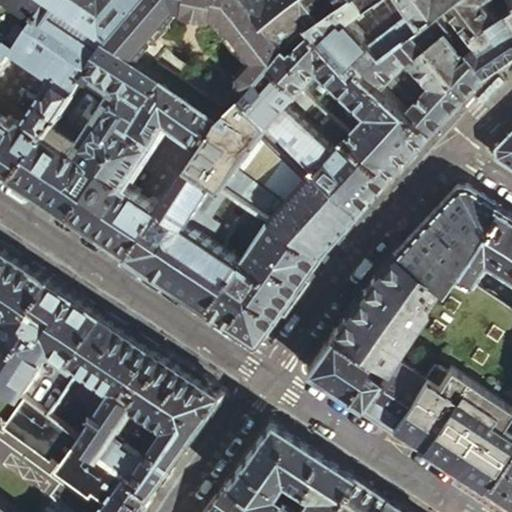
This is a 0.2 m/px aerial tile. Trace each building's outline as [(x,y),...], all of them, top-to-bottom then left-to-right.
[(0,0),(0,161),(17,173),(48,127),(75,85),(59,74),(58,76),(50,86),(48,85),(26,118),(21,120),(18,123),(6,115),(0,110),(0,68),(14,47),(44,0),(0,0)] [(19,51),(26,56),(25,60),(26,64),(29,69),(32,72),(36,74),(39,75),(44,75),(46,74),(47,75),(51,72),(58,76),(59,74),(75,85),(89,63),(107,35),(52,0),(44,0),(14,47),(19,51)] [(52,0),(107,35),(141,0),(52,0)] [(270,69),(291,49),(273,27),(251,0),(141,0),(107,35),(107,36),(138,55),(181,11),(224,21),(254,59),(244,69),(245,81),(251,87),(270,69)] [(251,0),(273,27),(304,0),(251,0)] [(291,49),(313,27),(327,17),(350,0),(304,0),(273,27),(291,49)] [(350,0),(327,17),(313,27),(366,71),(397,47),(437,17),(451,6),(458,0),(350,0)] [(458,0),(451,6),(475,37),(501,18),(489,1),(489,0),(458,0)] [(475,37),(464,45),(471,52),(476,49),(480,54),(507,36),(503,30),(511,23),(511,21),(507,14),(501,18),(475,37)] [(413,107),(439,128),(454,111),(467,98),(481,82),(490,72),(471,52),(464,45),(437,17),(397,47),(366,71),(386,86),(410,58),(433,83),(413,107)] [(511,38),(511,23),(503,30),(507,36),(510,40),(511,38)] [(366,71),(313,27),(291,49),(270,69),(300,93),(318,70),(372,114),(354,136),(399,172),(422,146),(439,128),(413,107),(386,86),(366,71)] [(108,167),(170,76),(138,55),(107,36),(107,35),(89,63),(126,87),(84,151),(108,167)] [(471,52),(490,72),(495,69),(511,57),(511,38),(510,40),(507,36),(480,54),(476,49),(471,52)] [(410,58),(386,86),(413,107),(433,83),(410,58)] [(75,85),(48,127),(84,151),(126,87),(89,63),(75,85)] [(270,69),(251,87),(247,92),(368,206),(384,188),(399,172),(354,136),(343,149),(315,127),(287,105),(300,93),(270,69)] [(226,112),(170,76),(108,167),(108,168),(131,183),(173,120),(206,142),(226,112)] [(309,179),(354,221),(363,211),(368,206),(247,92),(226,112),(263,135),(288,159),(309,179)] [(226,112),(206,142),(193,161),(229,183),(263,135),(226,112)] [(131,183),(164,205),(166,202),(193,161),(206,142),(173,120),(131,183)] [(495,153),(511,164),(511,124),(507,130),(493,143),(495,153)] [(48,127),(17,173),(52,195),(78,213),(108,168),(108,167),(84,151),(48,127)] [(252,198),(288,159),(263,135),(229,183),(252,198)] [(288,159),(252,198),(278,215),(309,179),(288,159)] [(164,205),(134,249),(186,284),(194,289),(225,241),(212,232),(219,221),(210,215),(229,183),(193,161),(166,202),(164,205)] [(108,168),(78,213),(110,234),(134,249),(164,205),(131,183),(108,168)] [(278,215),(329,248),(344,232),(354,221),(309,179),(278,215)] [(421,223),(395,250),(441,283),(451,268),(495,201),(467,182),(458,183),(421,223)] [(300,288),(329,248),(278,215),(252,198),(239,219),(261,234),(254,245),(256,246),(250,255),(249,254),(247,255),(246,254),(245,256),(237,250),(238,249),(236,247),(236,245),(231,241),(229,243),(225,241),(194,289),(234,314),(266,336),(300,288)] [(451,268),(473,281),(511,305),(511,212),(495,201),(451,268)] [(23,256),(0,241),(0,308),(7,313),(0,323),(0,349),(52,275),(23,256)] [(387,364),(405,337),(441,283),(395,250),(376,271),(369,280),(334,328),(387,364)] [(85,297),(52,275),(0,349),(0,376),(15,388),(21,391),(47,354),(53,345),(72,358),(105,311),(85,297)] [(468,470),(483,480),(500,453),(511,434),(511,305),(473,281),(427,351),(434,356),(394,421),(443,454),(468,470)] [(127,324),(105,311),(72,358),(80,363),(78,365),(82,367),(113,388),(81,436),(101,451),(114,431),(133,402),(147,380),(139,374),(159,346),(127,324)] [(336,383),(363,401),(387,364),(334,328),(308,365),(336,383)] [(387,364),(363,401),(380,413),(394,421),(434,356),(427,351),(405,337),(387,364)] [(53,345),(47,354),(73,373),(78,365),(80,363),(72,358),(53,345)] [(147,380),(133,402),(169,425),(148,455),(114,431),(101,451),(156,491),(190,440),(224,389),(159,346),(139,374),(147,380)] [(42,511),(143,511),(156,491),(101,451),(81,436),(50,413),(25,395),(7,421),(109,496),(98,511),(49,511),(45,508),(42,511)] [(133,402),(114,431),(148,455),(169,425),(133,402)] [(267,508),(277,492),(268,486),(277,472),(302,488),(292,502),(306,511),(315,511),(348,466),(313,443),(268,413),(223,477),(267,508)] [(511,434),(500,453),(511,460),(511,434)] [(511,460),(500,453),(483,480),(501,492),(511,499),(511,460)] [(366,511),(383,489),(365,477),(352,469),(348,466),(315,511),(306,511),(292,502),(277,492),(267,508),(263,511),(366,511)] [(198,511),(263,511),(267,508),(223,477),(206,500),(198,511)] [(416,511),(412,509),(383,489),(366,511),(416,511)] [(21,511),(0,496),(0,511),(21,511)]
